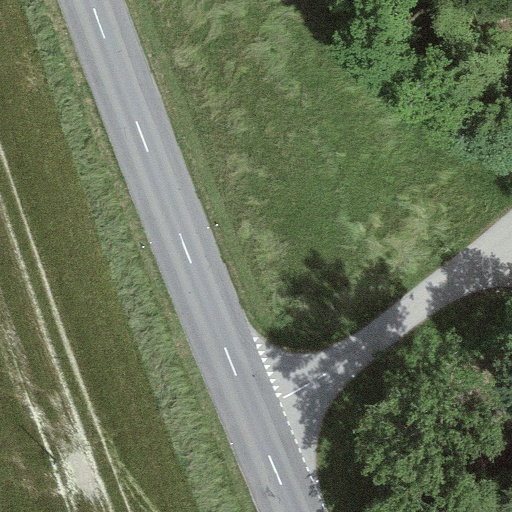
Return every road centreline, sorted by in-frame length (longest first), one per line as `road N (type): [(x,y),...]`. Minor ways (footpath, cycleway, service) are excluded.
road 1 (tertiary): [(88,0),(255,438)]
road 2 (unclassified): [(511,245),(255,438)]
